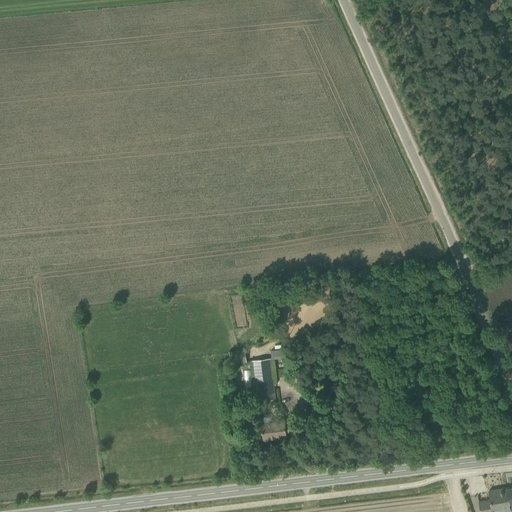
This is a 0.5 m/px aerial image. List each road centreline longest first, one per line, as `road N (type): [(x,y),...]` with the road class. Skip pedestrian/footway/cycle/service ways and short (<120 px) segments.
road 1 (secondary): [(64,511),(511,458)]
road 2 (unclassified): [(511,392),(342,0)]
